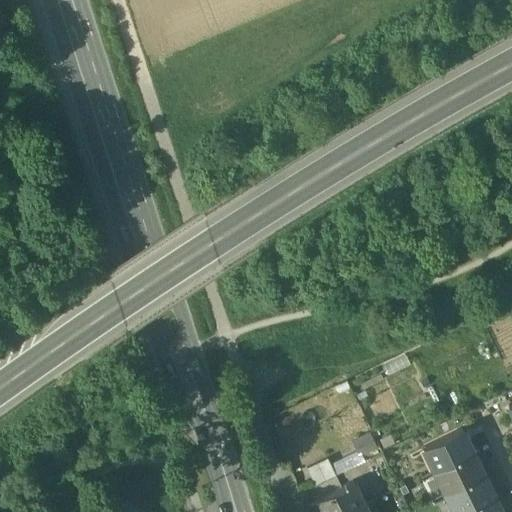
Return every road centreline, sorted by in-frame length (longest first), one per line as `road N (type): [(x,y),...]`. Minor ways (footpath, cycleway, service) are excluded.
road 1 (primary): [(0,376),(241,213),(511,52)]
road 2 (secondary): [(66,0),(232,511)]
road 3 (track): [(227,335),(112,0)]
road 4 (residential): [(227,335),(289,511)]
